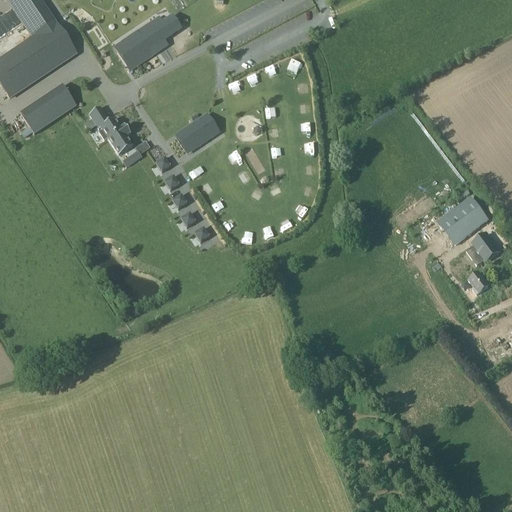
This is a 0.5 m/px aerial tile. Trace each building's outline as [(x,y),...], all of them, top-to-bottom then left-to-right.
[(117,54),(129,72),(156,54),(152,49),(180,31),(171,18),(162,24),(159,19),(144,29),(147,34),(117,54)] [(0,58),(0,86),(9,100),(76,55),(54,23),(0,58)] [(54,94),(67,114),(75,108),(62,89),(54,94)] [(107,140),(109,143),(127,131),(124,127),(123,127),(120,130),(114,121),(113,120),(109,123),(100,109),(88,116),(89,117),(98,131),(100,130),(101,132),(98,134),(103,142),(107,140)] [(176,139),(186,154),(211,137),(201,122),(176,139)] [(24,139),(32,134),(29,128),(21,134),(24,139)] [(130,136),(127,131),(109,143),(118,157),(132,148),(132,147),(132,148),(125,139),(129,136),(130,136)] [(161,174),(170,168),(164,160),(155,165),(161,174)] [(170,192),(178,187),(173,178),(164,184),(170,192)] [(178,211),(186,205),(180,197),(172,202),(178,211)] [(487,222),(470,200),(438,224),(455,246),(487,222)] [(186,229),(195,224),(189,215),(181,221),(186,229)] [(200,244),(208,239),(203,230),(194,236),(200,244)] [(489,244),(485,238),(472,247),(473,248),(467,253),(477,266),(483,262),(484,263),(496,253),(494,250),(497,248),(492,242),(489,244)] [(465,278),(476,268),(464,254),(452,264),(465,278)] [(470,281),(469,282),(473,289),(476,288),(480,293),(487,288),(477,275),(470,280),(470,281)] [(464,302),(462,292),(451,294),(454,304),(464,302)] [(473,333),(483,329),(477,317),(468,321),(473,333)] [(470,359),(464,364),(475,379),(481,375),(470,359)]
